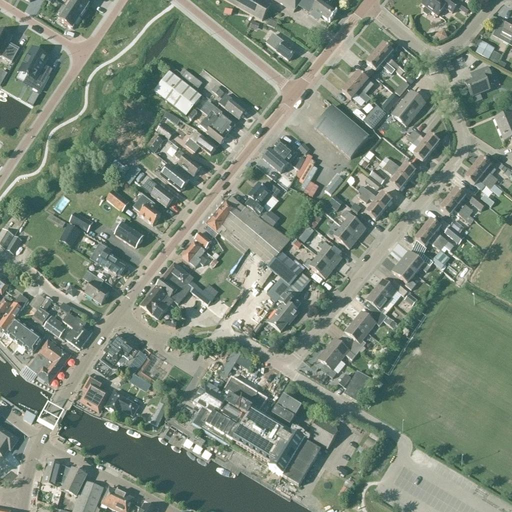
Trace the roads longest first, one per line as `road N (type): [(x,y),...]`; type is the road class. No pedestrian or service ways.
road 1 (residential): [(287,368),(454,162),(460,142)]
road 2 (secondary): [(117,316),(295,93)]
road 3 (residential): [(287,368),(232,343),(177,344),(139,331)]
road 4 (unclassified): [(173,511),(39,440)]
road 5 (residential): [(0,180),(82,56)]
road 6 (residential): [(295,93),(180,0)]
road 7 (secondary): [(39,440),(107,326)]
road 8 (residential): [(107,326),(0,254)]
